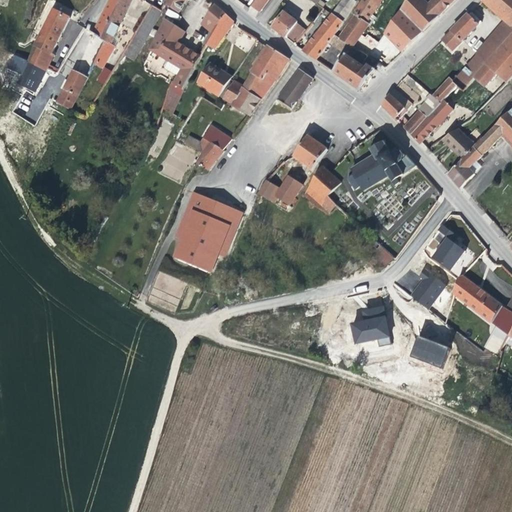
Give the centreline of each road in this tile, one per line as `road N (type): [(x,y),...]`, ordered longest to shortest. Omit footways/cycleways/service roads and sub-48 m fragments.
road 1 (track): [(511,441),(189,327)]
road 2 (residential): [(452,194),(400,262),(367,286),(229,309),(189,327)]
road 3 (track): [(131,511),(189,327)]
road 4 (tertiary): [(467,0),(360,104)]
road 5 (residential): [(452,194),(360,104)]
road 6 (residential): [(262,170),(294,135),(360,104)]
